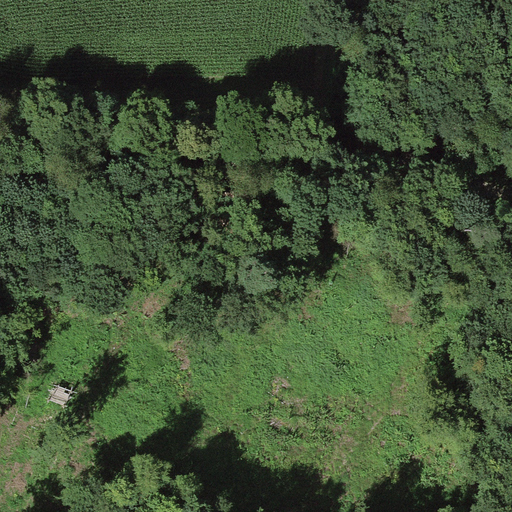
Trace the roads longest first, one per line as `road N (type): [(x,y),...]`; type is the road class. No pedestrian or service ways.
road 1 (track): [(511,197),(403,163),(327,157),(119,172),(0,127)]
road 2 (track): [(403,163),(511,88)]
